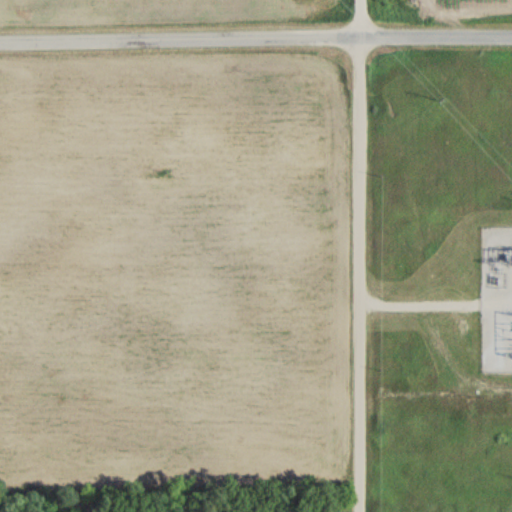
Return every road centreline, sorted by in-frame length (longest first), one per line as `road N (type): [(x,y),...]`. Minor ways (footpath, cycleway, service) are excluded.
road 1 (residential): [(511,38),(0,44)]
road 2 (residential): [(355,511),(355,0)]
